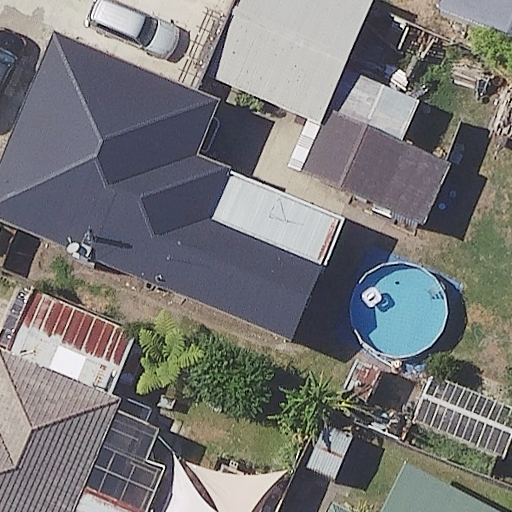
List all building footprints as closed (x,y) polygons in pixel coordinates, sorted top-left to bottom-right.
[(365,0),(235,0),(207,69),(317,115),(365,0)] [(511,0),(463,0),(511,14),(511,0)] [(45,28),(0,133),(0,209),(294,336),(346,215),(194,149),(215,101),(45,28)] [(446,164),(332,107),(303,166),(417,223),(446,164)] [(119,353),(15,312),(0,349),(0,511),(144,511),(163,466),(134,454),(150,413),(103,394),(119,353)] [(511,399),(429,369),(409,424),(511,461),(511,399)] [(511,511),(511,506),(399,450),(367,511),(350,511),(328,500),(321,511),(511,511)]
